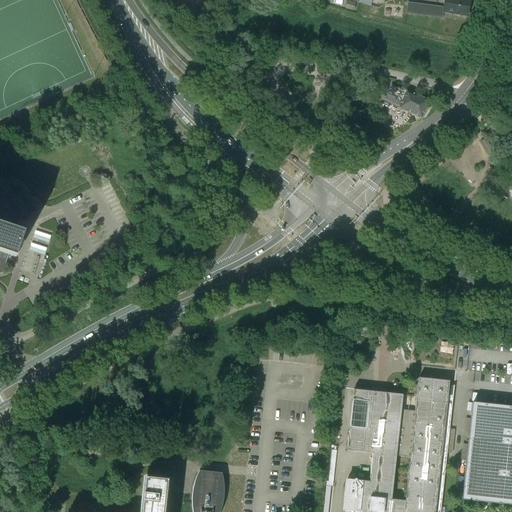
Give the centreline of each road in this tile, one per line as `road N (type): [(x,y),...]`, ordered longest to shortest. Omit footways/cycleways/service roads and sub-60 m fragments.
road 1 (secondary): [(0,407),(275,264),(330,219)]
road 2 (secondary): [(313,207),(263,249),(108,322),(0,385)]
road 3 (primary): [(120,0),(187,99),(313,207)]
road 4 (primary): [(332,190),(219,99),(125,0)]
road 5 (primary): [(330,219),(432,280),(511,301)]
road 6 (primary): [(511,287),(348,203)]
road 7 (tertiary): [(451,109),(332,190)]
road 8 (tertiary): [(348,203),(451,109)]
